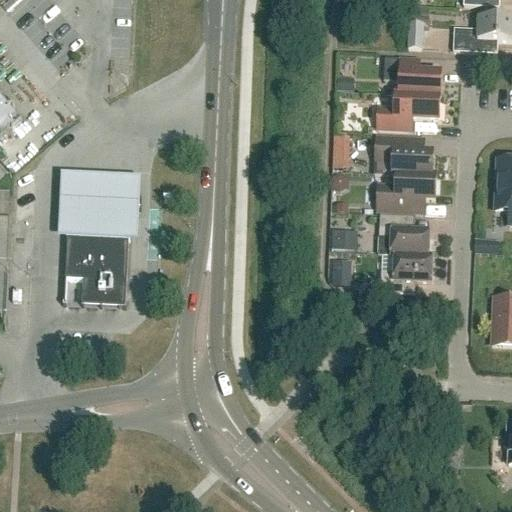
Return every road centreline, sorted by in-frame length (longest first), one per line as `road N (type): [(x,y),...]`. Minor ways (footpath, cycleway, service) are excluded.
road 1 (residential): [(511,397),(456,396),(467,131)]
road 2 (secondary): [(209,252),(223,0)]
road 3 (secondary): [(303,511),(300,497),(248,444),(215,388)]
road 4 (secondary): [(215,388),(219,275),(209,252)]
road 5 (secondary): [(188,407),(210,453),(272,511)]
road 6 (tertiary): [(184,381),(71,401),(58,416)]
road 7 (secondary): [(209,252),(196,275),(184,381)]
road 8 (tertiary): [(58,416),(118,423),(188,407)]
